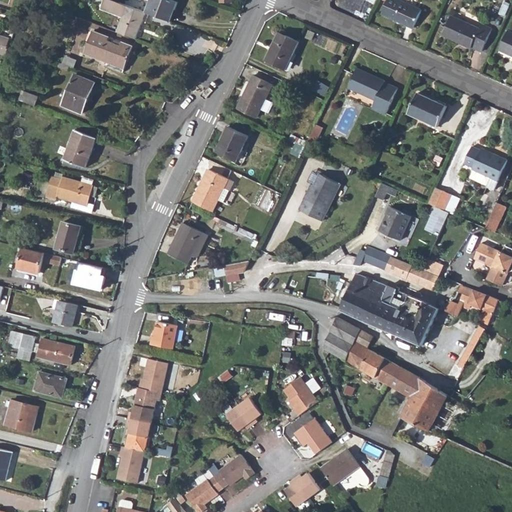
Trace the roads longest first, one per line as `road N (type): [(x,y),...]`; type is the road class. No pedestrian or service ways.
road 1 (residential): [(260,0),(130,294)]
road 2 (residential): [(287,0),(511,100)]
road 3 (residential): [(130,294),(79,511)]
road 4 (residential): [(256,298),(267,270),(339,269),(434,298)]
road 5 (residential): [(325,311),(443,381),(460,387),(477,374)]
road 6 (residential): [(383,439),(350,425),(316,344),(325,311)]
road 7 (residential): [(130,294),(256,298)]
road 8 (unknown): [(117,348),(0,314)]
